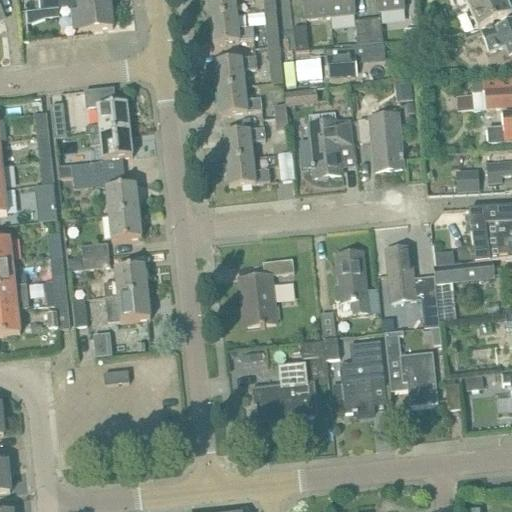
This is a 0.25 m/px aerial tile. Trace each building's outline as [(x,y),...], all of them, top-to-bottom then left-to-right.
[(207,0),(210,20),(237,17),(235,2),(249,1),(249,0),(207,0)] [(276,13),(274,0),(263,0),(265,15),(276,13)] [(330,20),(328,0),(302,0),(305,22),(330,20)] [(328,0),(330,20),(355,17),(353,0),(328,0)] [(377,0),(379,14),(405,12),(403,0),(377,0)] [(465,0),(479,30),(493,23),(511,15),(504,0),(465,0)] [(58,1),(38,3),(39,12),(59,10),(58,1)] [(110,4),(79,7),(82,34),(113,31),(110,4)] [(39,12),(26,13),(28,26),(32,26),(45,21),(60,19),(59,10),(39,12)] [(237,17),(210,20),(213,47),(240,44),(254,42),(253,31),(238,33),(237,17)] [(371,46),(383,46),(380,20),(368,22),(371,46)] [(368,22),(355,23),(358,47),(371,46),(368,22)] [(481,36),(484,43),(489,56),(505,49),(509,60),(511,58),(511,23),(492,31),(491,30),(488,32),(489,33),(481,36)] [(308,51),(306,28),(293,30),(296,52),(308,51)] [(255,36),(256,51),(276,49),(275,34),(255,36)] [(383,47),(368,48),(368,55),(373,60),(384,60),(383,47)] [(330,79),(355,77),(354,59),(353,59),(352,51),(328,53),(329,61),(328,61),(330,79)] [(258,56),(259,69),(277,67),(276,54),(258,56)] [(218,92),(245,89),(243,74),(258,72),(256,62),(242,64),(242,62),(215,65),(218,92)] [(511,80),(473,83),(474,95),(485,94),(511,91),(511,80)] [(409,85),(393,87),(395,103),(411,101),(409,85)] [(245,89),(218,92),(221,119),(247,116),(262,114),(260,102),(247,104),(245,89)] [(87,138),(90,137),(128,133),(127,123),(129,123),(127,106),(115,108),(113,92),(115,92),(114,90),(84,94),(84,95),(85,95),(87,111),(86,111),(86,112),(97,111),(99,128),(86,130),(87,138)] [(511,91),(485,94),(486,114),(511,111),(511,91)] [(286,98),(287,108),(313,106),(312,96),(286,98)] [(413,105),(406,106),(407,116),(414,115),(413,105)] [(51,108),(53,128),(55,142),(67,140),(63,107),(51,108)] [(274,109),(276,121),(287,120),(285,107),(274,109)] [(38,141),(49,140),(46,116),(35,117),(38,141)] [(488,148),(501,147),(511,145),(511,116),(502,117),(503,130),(487,131),(488,148)] [(403,163),(403,160),(401,160),(397,119),(370,122),(370,123),(358,124),(361,146),(373,145),(376,174),(402,171),(401,163),(403,163)] [(287,120),(276,121),(277,134),(288,133),(287,120)] [(309,128),(311,143),(300,144),(302,170),(312,169),(312,172),(314,172),(315,180),(342,177),(339,148),(351,147),(348,125),(336,126),(336,125),(309,128)] [(226,164),(252,161),(251,145),(265,144),(264,132),(250,134),(223,137),(226,164)] [(128,134),(100,137),(103,163),(133,160),(131,143),(129,144),(128,134)] [(51,164),(49,140),(38,141),(40,165),(51,164)] [(278,160),(280,185),(294,184),(292,159),(278,160)] [(254,176),(252,161),(226,164),(229,190),(255,188),(255,187),(270,186),(269,174),(254,176)] [(54,188),(51,164),(40,165),(43,189),(54,188)] [(100,177),(99,165),(73,168),(58,170),(59,182),(74,180),(100,177)] [(511,166),(509,167),(510,171),(500,172),(500,175),(488,176),(489,187),(502,186),(502,180),(511,178),(511,166)] [(453,195),(479,193),(478,176),(452,177),(453,195)] [(102,189),(100,177),(74,180),(75,192),(102,189)] [(43,189),(45,212),(26,214),(27,226),(58,223),(54,188),(43,189)] [(108,218),(137,215),(136,204),(138,204),(136,188),(105,191),(108,218)] [(511,208),(469,212),(475,266),(492,264),(511,262),(511,208)] [(137,215),(108,218),(111,244),(142,241),(140,225),(138,225),(137,215)] [(50,261),(62,260),(59,236),(48,237),(50,261)] [(0,266),(12,265),(10,241),(0,242),(0,266)] [(84,263),(109,260),(108,247),(82,250),(84,263)] [(411,250),(386,253),(388,273),(391,306),(416,303),(422,303),(425,331),(441,330),(437,294),(436,289),(435,279),(414,282),(411,250)] [(377,294),(366,295),(362,256),(337,258),(343,318),(368,316),(379,314),(377,294)] [(64,284),(62,260),(50,261),(53,285),(64,284)] [(109,260),(84,263),(68,264),(69,275),(111,271),(109,260)] [(271,279),(294,276),(292,263),(263,266),(264,279),(239,282),(242,306),(245,306),(248,330),(261,329),(261,331),(277,329),(271,279)] [(475,266),(434,271),(435,279),(436,289),(494,282),(492,264),(475,266)] [(12,265),(0,266),(0,290),(15,289),(12,265)] [(118,300),(146,297),(145,285),(147,285),(145,268),(115,272),(118,300)] [(67,308),(64,284),(53,285),(56,309),(67,308)] [(15,289),(0,290),(0,314),(18,313),(15,289)] [(147,306),(146,297),(118,300),(120,325),(151,322),(149,305),(147,306)] [(88,329),(84,302),(72,304),(75,331),(88,329)] [(67,308),(56,309),(58,332),(69,331),(67,308)] [(18,313),(0,314),(0,339),(20,337),(18,313)] [(403,319),(382,321),(383,336),(404,334),(403,319)] [(321,347),(333,346),(330,321),(319,322),(321,347)] [(41,329),(29,330),(30,337),(42,335),(41,329)] [(435,351),(442,350),(440,333),(433,334),(435,351)] [(400,355),(399,355),(397,342),(401,342),(401,339),(386,341),(388,356),(387,356),(391,394),(392,394),(391,388),(407,386),(410,410),(438,407),(432,357),(401,360),(400,355)] [(336,346),(333,346),(321,347),(324,367),(338,365),(336,346)] [(351,350),(352,367),(340,368),(343,397),(345,417),(353,416),(353,417),(357,417),(357,420),(374,418),(374,414),(375,414),(371,383),(384,382),(380,347),(351,350)] [(313,383),(319,382),(325,382),(324,367),(311,368),(313,383)] [(305,369),(299,370),(279,372),(281,391),(272,392),(272,390),(252,392),(253,406),(254,406),(255,411),(254,411),(254,417),(255,417),(256,423),(287,419),(287,423),(314,420),(312,405),(315,405),(315,406),(316,405),(314,386),(307,386),(305,369)] [(130,386),(128,374),(104,377),(105,389),(130,386)] [(511,374),(501,376),(503,389),(510,388),(511,407),(511,374)] [(481,380),(466,381),(467,393),(483,391),(481,380)] [(460,411),(458,392),(457,385),(445,387),(448,413),(460,411)] [(0,495),(10,495),(7,465),(0,465),(0,495)]
